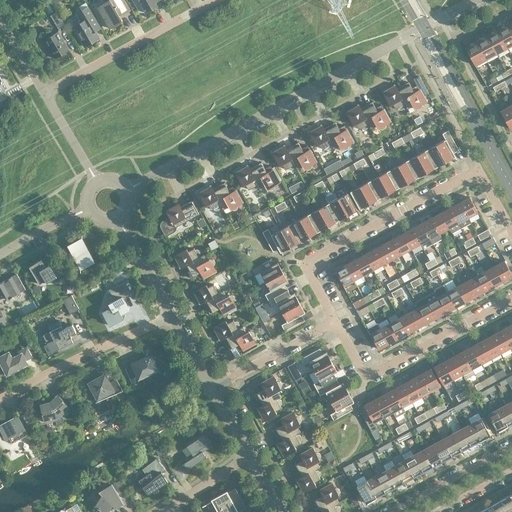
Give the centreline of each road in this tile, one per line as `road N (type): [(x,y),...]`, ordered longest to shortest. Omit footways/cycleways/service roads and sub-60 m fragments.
road 1 (unclassified): [(130,190),(480,0)]
road 2 (residential): [(332,321),(299,261),(474,166),(511,236)]
road 3 (residential): [(42,92),(215,0)]
road 4 (residential): [(170,316),(0,399)]
road 5 (residential): [(511,296),(366,377)]
road 6 (residential): [(511,444),(388,511)]
road 7 (residential): [(209,387),(332,321)]
